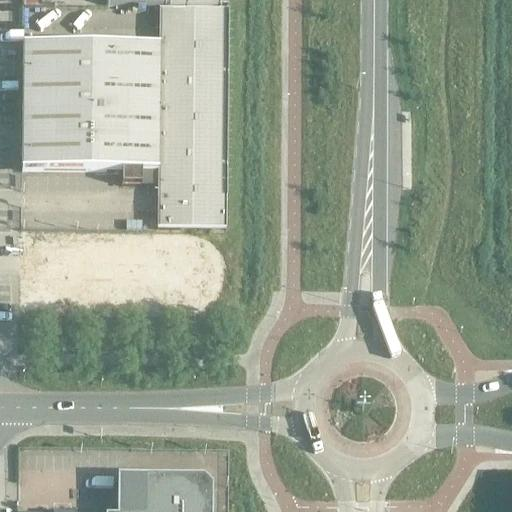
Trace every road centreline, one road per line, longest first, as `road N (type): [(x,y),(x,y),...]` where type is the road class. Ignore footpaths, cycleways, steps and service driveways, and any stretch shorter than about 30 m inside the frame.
road 1 (tertiary): [(372,0),(368,209)]
road 2 (unknown): [(0,482),(198,479)]
road 3 (secondary): [(0,408),(177,410)]
road 4 (tertiary): [(368,209),(337,358)]
road 5 (tertiary): [(391,356),(368,209)]
road 6 (secondary): [(314,379),(177,410)]
road 7 (secondary): [(177,410),(287,426),(310,438)]
